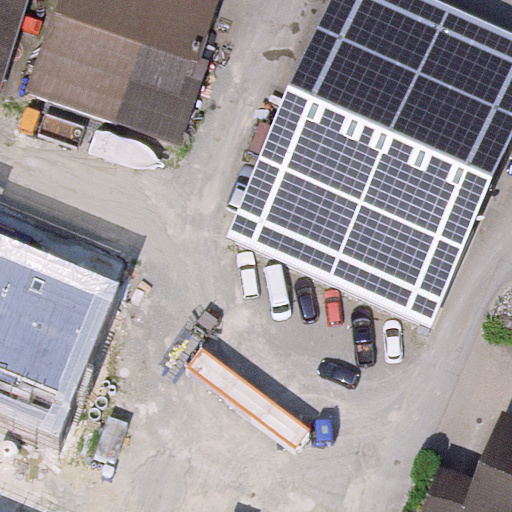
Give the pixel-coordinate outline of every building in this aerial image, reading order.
[(0,0),(0,52),(16,0),(0,0)] [(225,0),(66,0),(33,95),(175,144),(225,0)] [(511,154),(511,58),(380,0),(345,0),(236,241),(433,329),(511,154)] [(110,287),(0,243),(0,386),(61,411),(110,287)] [(452,511),(511,511),(511,463),(491,511),(487,511),(457,499),(452,511)]
